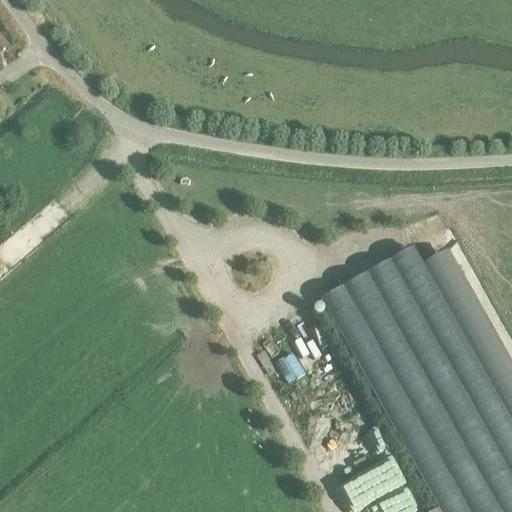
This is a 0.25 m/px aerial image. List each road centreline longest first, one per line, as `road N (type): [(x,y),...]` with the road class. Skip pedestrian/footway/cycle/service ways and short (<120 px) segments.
road 1 (unclassified): [(511,161),(327,161),(140,131),(36,41),(7,0)]
road 2 (track): [(217,304),(335,511)]
road 3 (track): [(189,257),(251,235),(288,257),(284,296),(267,311),(246,316),(217,304)]
road 4 (track): [(217,304),(145,191),(140,131)]
road 5 (track): [(27,245),(140,131)]
